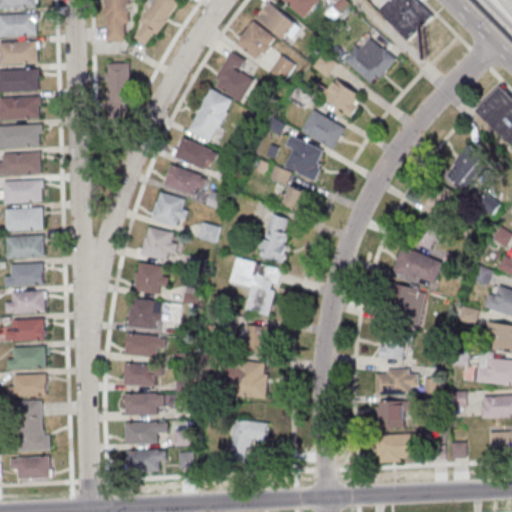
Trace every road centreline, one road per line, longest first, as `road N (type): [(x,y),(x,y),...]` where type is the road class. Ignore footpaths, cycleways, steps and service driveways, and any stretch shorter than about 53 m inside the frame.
road 1 (residential): [(325,511),(322,360),(348,240),(399,146),(494,45)]
road 2 (residential): [(89,511),(72,0)]
road 3 (tertiary): [(511,489),(27,511)]
road 4 (residential): [(84,315),(137,149),(224,0)]
